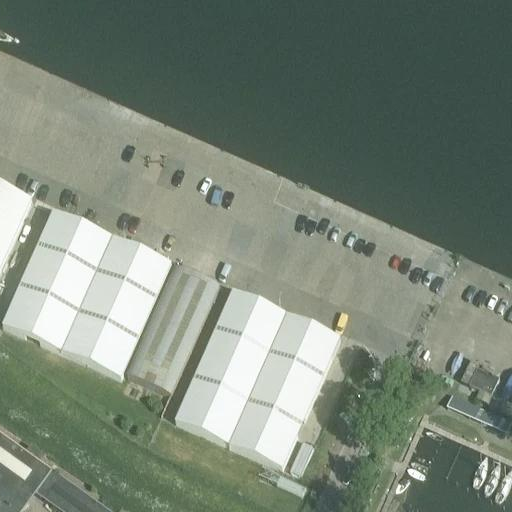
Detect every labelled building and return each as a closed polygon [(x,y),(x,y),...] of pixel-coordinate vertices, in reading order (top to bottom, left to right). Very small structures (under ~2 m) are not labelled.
[(0,277),(32,207),(0,192),(0,277)] [(53,217),(3,331),(121,383),(171,269),(53,217)] [(176,271),(127,381),(147,390),(171,400),(220,291),(176,271)] [(282,474),(340,344),(233,297),(175,427),(282,474)] [(477,373),(469,389),(491,400),(499,383),(477,373)] [(447,410),(506,437),(510,426),(452,399),(447,410)] [(0,511),(25,511),(36,497),(57,511),(103,511),(39,466),(44,459),(31,449),(26,456),(0,437),(0,511)] [(276,478),(273,486),(299,497),(303,488),(276,478)] [(274,493),(269,502),(286,511),(293,511),(297,507),(274,493)]
